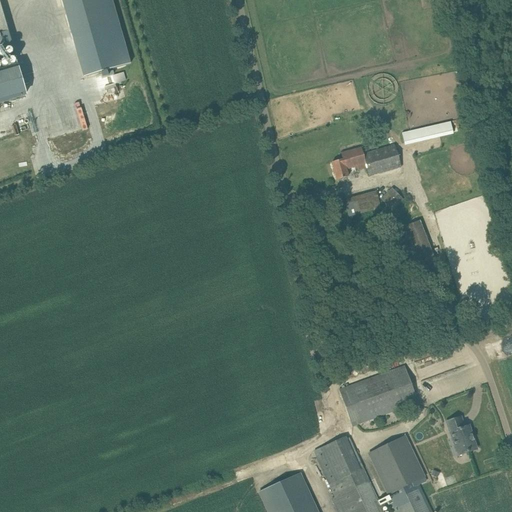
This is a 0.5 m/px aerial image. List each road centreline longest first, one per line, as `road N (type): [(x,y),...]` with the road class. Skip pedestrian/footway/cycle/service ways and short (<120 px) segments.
road 1 (unclassified): [(511,446),(470,342),(434,326),(338,311),(312,295),(238,0)]
road 2 (track): [(151,511),(342,434),(312,295)]
